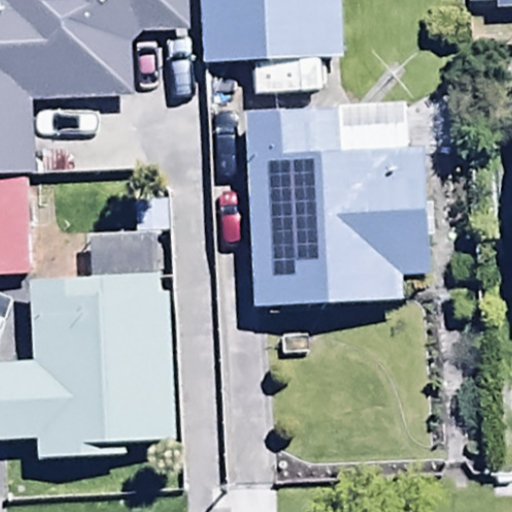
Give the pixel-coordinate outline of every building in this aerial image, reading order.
[(0,0),(0,185),(27,185),(32,185),(30,111),(133,109),(131,39),(181,38),(180,0),(0,0)] [(339,0),(198,0),(200,70),(340,68),(339,0)] [(406,121),(244,126),(251,320),(399,314),(398,285),(427,284),(422,158),(407,159),(406,121)] [(27,185),(0,185),(0,284),(29,284),(27,185)] [(124,452),(171,450),(162,202),(131,203),(133,247),(88,248),(89,284),(27,286),(30,368),(0,369),(0,448),(33,447),(34,469),(124,466),(124,452)]
